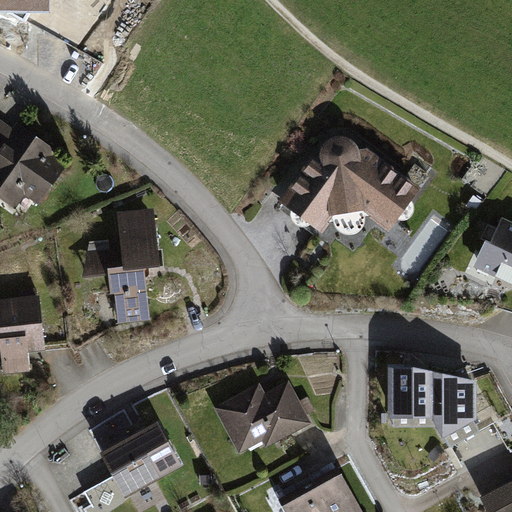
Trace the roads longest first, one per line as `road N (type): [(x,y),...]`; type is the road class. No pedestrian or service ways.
road 1 (residential): [(267,333),(254,270),(200,199),(116,128),(0,58)]
road 2 (residential): [(0,472),(49,426),(130,376),(267,333)]
road 3 (track): [(271,0),(348,66),(511,165)]
road 4 (residential): [(267,333),(393,328),(511,352)]
